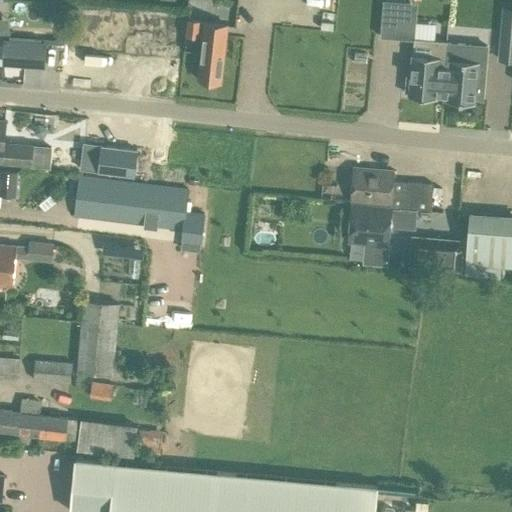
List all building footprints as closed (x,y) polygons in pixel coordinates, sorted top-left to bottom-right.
[(382,0),(380,36),(406,38),(409,1),(399,0),(382,0)] [(172,61),(176,18),(84,9),(80,52),(172,61)] [(220,81),(227,24),(189,20),(187,34),(203,36),(199,78),(220,81)] [(511,22),(502,21),(499,57),(511,58),(511,22)] [(266,23),(262,66),(361,74),(364,31),(266,23)] [(386,51),(387,40),(365,36),(363,48),(386,51)] [(6,40),(4,62),(44,65),(45,43),(6,40)] [(434,61),(408,59),(403,100),(430,103),(430,100),(436,100),(439,72),(433,71),(434,61)] [(445,73),(439,72),(436,100),(442,101),(442,106),(468,109),(472,67),(446,64),(445,73)] [(0,118),(0,148),(1,149),(0,161),(32,163),(33,144),(4,142),(6,119),(0,118)] [(138,143),(84,139),(83,165),(136,169),(138,143)] [(147,161),(146,171),(168,174),(170,164),(147,161)] [(354,167),(352,200),(390,203),(427,205),(429,179),(392,177),(392,170),(354,167)] [(0,174),(0,193),(15,195),(17,171),(1,169),(0,174)] [(80,175),(75,215),(185,228),(202,231),(204,213),(186,211),(189,188),(80,175)] [(316,176),(316,187),(338,188),(339,177),(316,176)] [(352,203),(349,239),(388,243),(390,218),(398,219),(399,207),(390,207),(352,203)] [(511,217),(469,213),(464,263),(511,267),(511,217)] [(185,228),(183,241),(201,243),(202,231),(185,228)] [(459,268),(462,240),(436,238),(413,236),(411,264),(459,268)] [(0,283),(13,285),(16,258),(52,262),(54,243),(29,240),(28,246),(0,243),(0,283)] [(84,300),(82,322),(117,325),(119,303),(84,300)] [(115,348),(117,325),(82,322),(78,370),(113,373),(114,359),(119,360),(120,348),(115,348)] [(0,355),(0,375),(18,377),(20,357),(0,355)] [(36,358),(34,379),(72,382),(74,361),(36,358)] [(92,381),(90,395),(112,399),(114,384),(92,381)] [(142,389),(140,405),(165,407),(167,392),(142,389)] [(0,408),(0,429),(19,432),(30,433),(75,438),(77,419),(75,418),(0,408)] [(82,418),(78,449),(133,455),(134,450),(159,454),(162,431),(139,428),(139,425),(82,418)] [(19,432),(17,448),(28,449),(30,433),(19,432)] [(76,458),(71,511),(81,511),(374,511),(377,486),(76,458)] [(408,493),(405,511),(416,511),(419,495),(408,493)]
